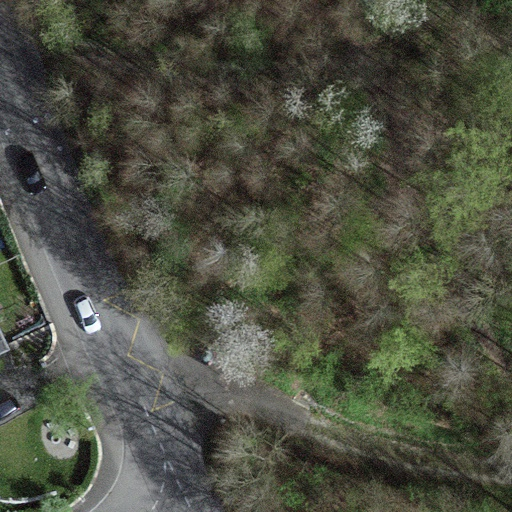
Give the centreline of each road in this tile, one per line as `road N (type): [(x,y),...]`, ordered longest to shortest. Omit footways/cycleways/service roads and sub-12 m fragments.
road 1 (residential): [(191,511),(0,61)]
road 2 (track): [(125,363),(247,389),(345,441),(511,478)]
road 3 (track): [(0,32),(214,67),(305,70),(387,59)]
